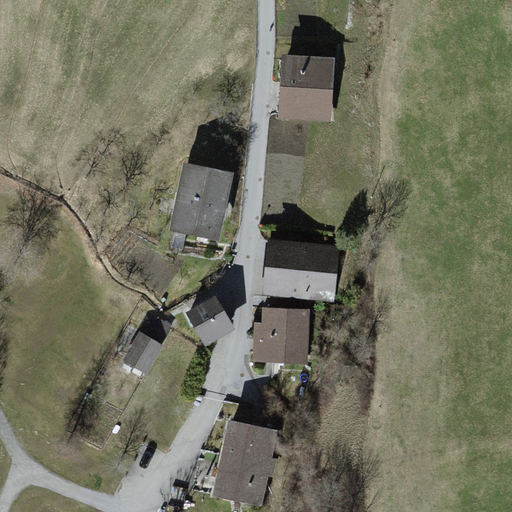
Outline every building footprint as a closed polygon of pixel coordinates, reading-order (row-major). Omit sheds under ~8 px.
[(337,61),(286,57),(281,120),(332,124),(337,61)] [(237,175),(183,166),(172,236),(226,245),(237,175)] [(339,249),(268,241),(262,296),(332,304),(339,249)] [(219,297),(189,312),(206,346),(235,332),(219,297)] [(314,311),(266,309),(266,323),(254,323),(252,366),(311,368),(314,311)] [(159,320),(151,338),(165,344),(173,326),(159,320)] [(162,351),(137,339),(123,367),(149,379),(162,351)] [(281,434),(232,423),(215,498),(264,509),(281,434)]
